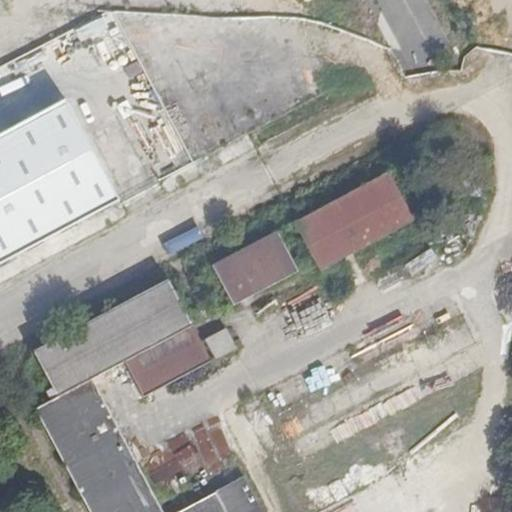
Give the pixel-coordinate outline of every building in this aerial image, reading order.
[(135,135),(153,177),(190,161),(146,63),(134,58),(114,14),(0,63),(0,117),(18,124),(40,114),(35,129),(54,136),(68,96),(94,84),(101,101),(111,104),(123,131),(135,135)] [(320,271),(414,221),(388,173),(294,223),(320,271)] [(297,270),(276,233),(213,267),(233,305),(297,270)] [(124,362),(191,327),(167,282),(34,352),(59,399),(37,411),(91,511),(260,511),(242,478),(177,511),(161,511),(93,387),(114,376),(112,369),(124,362)] [(191,327),(124,362),(143,397),(210,362),(191,327)] [(237,348),(226,329),(205,340),(215,359),(237,348)] [(157,444),(162,455),(146,461),(155,485),(215,462),(201,426),(157,444)]
